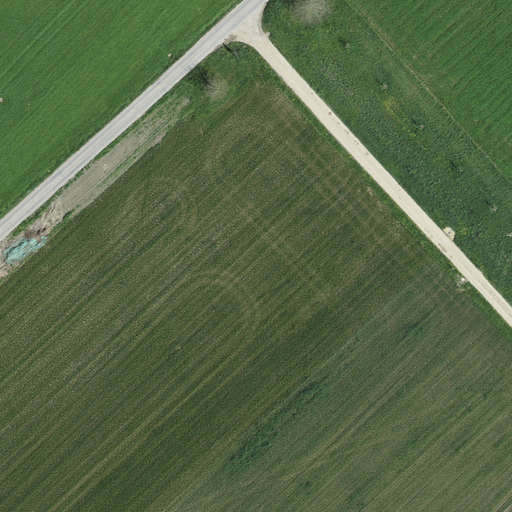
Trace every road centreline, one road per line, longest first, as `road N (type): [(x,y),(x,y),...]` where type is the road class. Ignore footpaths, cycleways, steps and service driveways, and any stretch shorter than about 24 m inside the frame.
road 1 (track): [(511,324),(239,21)]
road 2 (residential): [(0,234),(262,0)]
